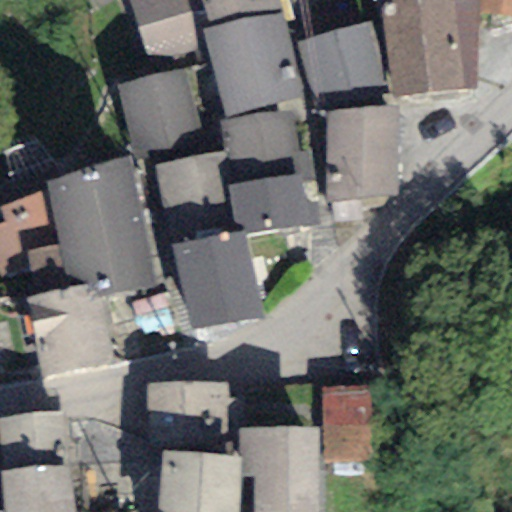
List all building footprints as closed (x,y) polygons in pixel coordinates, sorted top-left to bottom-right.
[(190,0),(128,0),(147,66),(204,51),(190,0)] [(276,0),(198,0),(206,31),(280,14),(276,0)] [(391,0),(392,6),(380,7),(390,99),(474,89),(476,11),(474,0),(391,0)] [(511,0),(474,0),(476,11),(511,16),(511,0)] [(206,31),(204,32),(225,117),(300,98),(280,14),(206,31)] [(369,23),(297,41),(316,113),(388,94),(369,23)] [(184,70),(116,85),(116,87),(134,163),(202,147),(184,70)] [(290,109),(217,123),(224,149),(231,184),(297,172),(299,184),(312,181),(306,150),(298,152),(290,109)] [(394,110),(324,112),(327,199),(397,197),(394,110)] [(224,149),(153,163),(170,245),(235,231),(226,185),(231,184),(224,149)] [(129,157),(45,178),(47,190),(57,240),(144,221),(129,157)] [(299,184),(297,172),(231,184),(226,185),(235,231),(242,230),(244,237),(318,223),(314,202),(303,205),(299,184)] [(47,190),(0,207),(0,212),(4,223),(0,224),(0,276),(29,268),(35,296),(69,290),(57,240),(47,190)] [(158,289),(144,221),(57,240),(69,290),(85,287),(87,304),(101,302),(158,289)] [(260,317),(244,237),(242,230),(235,231),(170,245),(188,332),(260,317)] [(35,296),(24,298),(38,379),(112,366),(101,302),(87,304),(85,287),(69,290),(35,296)] [(224,382),(146,383),(147,453),(162,453),(225,452),(224,382)] [(321,383),(322,456),(369,455),(368,382),(321,383)] [(61,414),(0,418),(0,478),(2,511),(1,511),(72,511),(70,468),(64,468),(61,414)] [(316,511),(317,428),(238,427),(238,451),(237,478),(253,478),(252,511),(316,511)] [(162,453),(157,497),(239,503),(237,478),(238,451),(225,452),(162,453)] [(237,511),(239,503),(157,497),(155,511),(237,511)]
